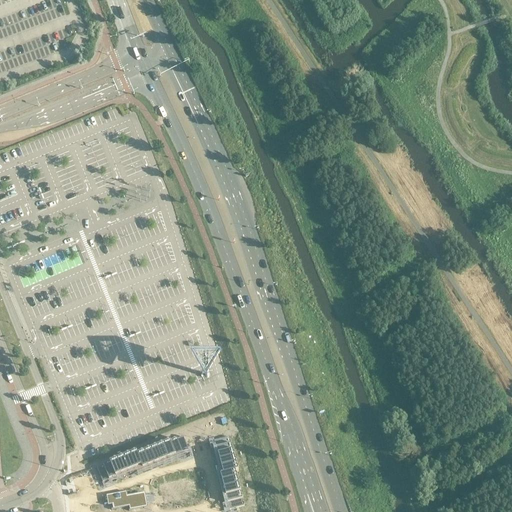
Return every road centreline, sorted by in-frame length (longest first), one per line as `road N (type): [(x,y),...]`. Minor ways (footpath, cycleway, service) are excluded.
road 1 (primary): [(340,511),(237,197),(170,51)]
road 2 (primary): [(148,74),(210,209),(314,491)]
road 3 (unclassified): [(42,482),(61,460),(62,436),(0,281)]
road 4 (unclassified): [(0,128),(148,74)]
road 5 (unclassified): [(0,334),(45,451),(42,482)]
road 6 (unclassified): [(139,55),(0,113)]
